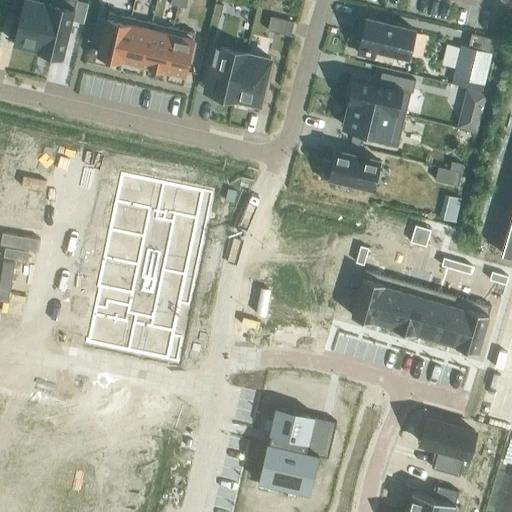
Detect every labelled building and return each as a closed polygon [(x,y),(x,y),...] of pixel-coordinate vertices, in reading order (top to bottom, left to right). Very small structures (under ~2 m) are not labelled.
[(17,0),(15,12),(21,14),(20,21),(14,44),(37,49),(49,4),(32,0),(17,0)] [(49,0),(49,4),(37,49),(63,55),(72,20),(83,23),(88,4),(76,1),(76,0),(49,0)] [(179,0),(178,6),(185,8),(187,0),(179,0)] [(215,3),(212,15),(220,17),(223,5),(215,3)] [(108,12),(98,55),(120,60),(130,17),(108,12)] [(284,36),(288,22),(265,16),(261,30),(284,36)] [(130,17),(120,60),(141,65),(151,23),(130,17)] [(366,18),(359,45),(366,47),(365,50),(369,51),(370,48),(376,49),(375,57),(392,62),(394,53),(408,57),(414,30),(366,18)] [(151,23),(141,65),(150,67),(149,67),(162,70),(163,70),(173,28),(151,23)] [(173,28),(163,70),(184,75),(194,33),(173,28)] [(471,33),(468,47),(491,53),(494,39),(471,33)] [(215,46),(211,65),(217,66),(210,93),(236,99),(236,98),(247,53),(221,47),(221,48),(215,46)] [(247,53),(236,98),(259,104),(270,58),(247,53)] [(355,77),(349,102),(405,115),(410,91),(412,92),(415,80),(381,72),(378,83),(355,77)] [(486,94),(483,93),(467,89),(458,126),(474,130),(477,131),(486,94)] [(349,102),(343,126),(366,132),(372,133),(371,140),(397,147),(405,115),(349,102)] [(324,161),(320,179),(346,185),(346,181),(358,184),(373,188),(379,161),(335,150),(332,163),(324,161)] [(451,161),(450,170),(461,172),(463,164),(451,161)] [(438,167),(435,180),(458,186),(461,172),(450,170),(438,167)] [(121,174),(85,343),(168,361),(204,191),(121,174)] [(511,256),(511,215),(501,253),(511,256)] [(414,225),(410,241),(417,244),(422,227),(414,225)] [(422,227),(417,244),(425,246),(430,229),(422,227)] [(361,248),(357,264),(365,267),(370,250),(361,248)] [(443,257),(441,265),(455,269),(457,261),(443,257)] [(457,261),(455,269),(469,273),(472,265),(457,261)] [(364,268),(351,315),(372,321),(386,275),(364,268)] [(491,271),(488,279),(505,284),(508,276),(491,271)] [(386,275),(372,321),(373,321),(374,320),(393,325),(392,327),(393,327),(407,281),(386,275)] [(407,281),(393,327),(414,333),(427,287),(407,281)] [(427,287),(414,333),(415,333),(415,332),(435,338),(448,293),(427,287)] [(448,293),(435,338),(455,344),(455,345),(469,299),(448,293)] [(469,299),(455,345),(477,351),(481,337),(491,305),(469,299)] [(0,402),(0,446),(2,447),(11,404),(0,402)] [(11,404),(2,447),(40,455),(47,425),(33,422),(36,410),(11,404)] [(267,442),(258,481),(309,493),(318,455),(328,457),(336,421),(314,416),(314,415),(275,406),(269,433),(271,433),(268,442),(267,442)] [(426,417),(419,442),(438,447),(432,468),(459,475),(465,455),(467,456),(475,431),(426,417)] [(67,421),(63,436),(71,438),(66,461),(110,470),(115,445),(102,443),(105,429),(67,421)] [(479,443),(499,449),(503,435),(483,429),(479,443)] [(46,455),(45,463),(57,465),(58,457),(46,455)] [(66,461),(61,489),(104,498),(110,470),(66,461)] [(452,511),(455,503),(458,491),(437,485),(433,497),(411,490),(404,511),(452,511)] [(61,489),(55,511),(100,511),(104,498),(61,489)]
